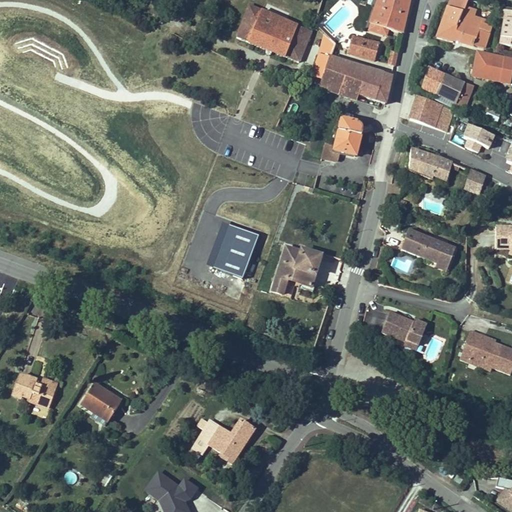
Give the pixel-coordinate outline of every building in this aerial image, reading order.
[(411,0),(379,0),(371,24),(373,24),(391,31),(403,34),(408,16),(411,0)] [(468,0),(450,0),(445,14),(460,20),(463,14),(465,10),(468,0)] [(278,15),(253,5),(242,36),(305,61),(317,29),(298,22),(299,18),(280,10),(278,15)] [(465,10),(463,14),(476,20),(479,14),(465,10)] [(460,20),(445,14),(439,27),(434,38),(457,47),(463,35),(469,37),(476,20),(463,14),(460,20)] [(463,35),(457,47),(472,48),(481,49),(484,51),(491,28),(486,26),(489,17),(479,14),(476,20),(469,37),(463,35)] [(391,31),(373,24),(371,29),(390,35),(391,31)] [(336,41),(327,31),(310,79),(331,87),(352,95),(358,98),(360,94),(364,81),(343,73),(327,67),(331,54),(336,41)] [(352,34),(347,48),(376,59),(381,45),(352,34)] [(187,39),(179,35),(174,44),(182,48),(187,39)] [(343,73),(347,60),(331,54),(327,67),(343,73)] [(511,60),(486,54),(480,79),(511,86),(511,60)] [(369,68),(347,60),(343,73),(364,81),(369,68)] [(392,77),(369,68),(364,81),(360,94),(364,95),(385,104),(392,77)] [(443,97),(451,79),(433,71),(424,92),(442,100),(443,97)] [(470,88),(451,79),(443,97),(462,106),(470,88)] [(479,91),(470,88),(462,106),(471,110),(479,91)] [(313,90),(310,98),(317,100),(319,93),(313,90)] [(417,97),(409,121),(444,134),(453,110),(417,97)] [(324,142),(322,151),(321,157),(336,160),(339,158),(340,151),(355,155),(362,127),(362,126),(361,125),(361,124),(360,124),(360,123),(358,122),(357,121),(340,117),(334,144),(324,142)] [(490,147),(497,151),(502,138),(477,128),(472,140),(477,142),(474,150),(487,155),(490,147)] [(450,165),(411,153),(407,176),(431,183),(432,178),(445,182),(450,165)] [(479,195),(485,179),(471,173),(464,189),(479,195)] [(240,277),(257,235),(227,224),(211,267),(240,277)] [(410,233),(402,254),(436,266),(440,256),(445,257),(444,259),(450,261),(454,249),(410,233)] [(286,249),(272,295),(284,299),(289,282),(290,278),(304,283),(303,287),(312,290),(322,256),(302,250),(301,254),(286,249)] [(393,256),(389,264),(404,271),(408,263),(393,256)] [(440,256),(436,266),(435,270),(445,274),(450,261),(444,259),(445,257),(440,256)] [(289,282),(303,287),(304,283),(290,278),(289,282)] [(390,316),(383,336),(407,346),(408,343),(420,348),(428,327),(416,323),(415,325),(390,316)] [(485,327),(482,334),(491,337),(493,333),(509,339),(510,336),(485,327)] [(491,337),(482,334),(475,356),(484,359),(485,356),(507,364),(511,365),(511,339),(509,339),(493,333),(491,337)] [(407,346),(406,349),(418,353),(420,348),(408,343),(407,346)] [(507,364),(485,356),(484,359),(506,367),(507,364)] [(42,388),(40,391),(60,398),(67,379),(55,374),(48,372),(49,369),(33,362),(25,384),(33,387),(34,385),(42,388)] [(55,374),(67,379),(69,374),(57,369),(55,374)] [(135,392),(107,375),(94,396),(121,413),(135,392)] [(31,404),(30,410),(44,414),(45,407),(31,404)] [(234,452),(246,460),(272,426),(257,414),(245,430),(226,416),(224,418),(218,414),(213,420),(220,426),(208,441),(219,449),(225,441),(236,450),(234,452)] [(276,454),(271,450),(267,457),(272,460),(276,454)] [(479,473),(482,469),(475,464),(472,468),(479,473)] [(181,476),(176,483),(155,468),(141,489),(156,499),(161,511),(188,511),(184,500),(190,498),(197,487),(181,476)] [(449,511),(451,508),(433,501),(428,511),(449,511)]
